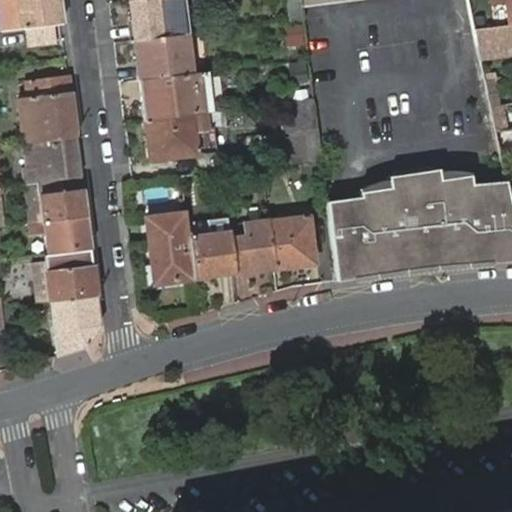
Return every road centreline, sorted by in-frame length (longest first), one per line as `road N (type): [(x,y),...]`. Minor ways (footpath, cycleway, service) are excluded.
road 1 (residential): [(511,291),(359,307),(126,367)]
road 2 (residential): [(76,0),(126,367)]
road 3 (residential): [(126,367),(0,409)]
